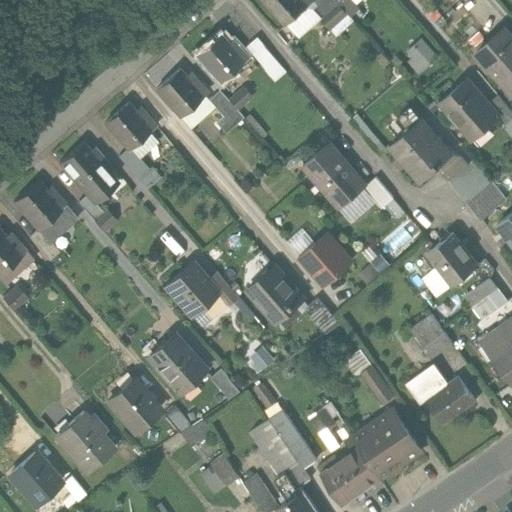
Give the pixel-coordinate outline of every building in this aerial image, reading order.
[(260,0),(283,24),(285,22),(308,2),(309,0),(260,0)] [(342,6),(336,0),(309,0),(308,2),(320,16),(325,22),(342,6)] [(336,0),(342,6),(350,15),(359,7),(352,0),(336,0)] [(308,2),(285,22),(297,36),(320,16),(308,2)] [(342,6),(325,22),(333,30),(350,15),(342,6)] [(511,36),(503,26),(473,53),(511,98),(511,97),(511,36)] [(193,53),(218,82),(249,56),(243,48),(234,38),(229,42),(219,31),(193,53)] [(243,48),(249,56),(271,80),(282,70),(254,38),(243,48)] [(410,51),(417,58),(412,61),(421,71),(436,58),(422,41),(410,51)] [(177,68),(154,89),(179,118),(208,93),(191,74),(186,78),(177,68)] [(490,104),(467,77),(436,104),(470,144),(502,117),(490,104)] [(219,89),(230,101),(240,92),(229,80),(219,89)] [(511,112),(498,97),(490,104),(502,117),(508,124),(511,120),(511,112)] [(126,148),(127,149),(129,147),(156,124),(142,108),(137,113),(128,102),(104,123),(126,148)] [(422,186),(438,172),(458,156),(415,105),(394,122),(403,133),(388,145),(422,186)] [(352,120),(377,151),(383,145),(358,115),(352,120)] [(93,147),(89,151),(81,142),(59,162),(86,193),(95,204),(97,203),(119,183),(104,165),(107,163),(93,147)] [(301,168),(338,211),(366,187),(329,144),(301,168)] [(148,168),(129,147),(127,149),(126,148),(117,156),(136,178),(148,168)] [(449,185),(471,167),(460,154),(458,156),(438,172),(449,185)] [(449,185),(465,204),(490,184),(474,164),(471,167),(449,185)] [(150,166),(148,168),(136,178),(146,189),(160,177),(150,166)] [(376,178),(366,187),(376,199),(384,208),(394,199),(376,178)] [(37,229),(49,242),(51,241),(77,218),(51,187),(47,190),(39,180),(14,202),(37,229)] [(490,184),(465,204),(482,224),(483,223),(507,203),(490,184)] [(366,187),(338,211),(348,223),(376,199),(366,187)] [(86,193),(77,201),(96,223),(106,214),(97,203),(95,204),(86,193)] [(117,220),(109,211),(106,214),(96,223),(104,231),(117,220)] [(511,212),(498,223),(511,242),(511,212)] [(301,227),(288,239),(296,247),(308,235),(301,227)] [(0,278),(6,285),(34,260),(11,234),(7,237),(0,229),(0,278)] [(37,229),(27,237),(49,262),(61,252),(51,241),(49,242),(37,229)] [(453,233),(426,255),(437,269),(454,290),(481,268),(453,233)] [(326,235),(298,260),(323,288),(351,263),(326,235)] [(374,260),(366,267),(375,277),(383,271),(374,260)] [(187,262),(160,287),(189,319),(217,295),(208,284),(187,262)] [(306,304),(270,265),(241,291),(277,331),(306,304)] [(366,267),(358,274),(367,284),(375,277),(366,267)] [(454,290),(437,269),(424,279),(440,301),(454,290)] [(217,276),(224,285),(231,278),(224,270),(217,276)] [(225,304),(229,308),(231,307),(238,300),(224,285),(217,276),(208,284),(217,295),(225,304)] [(507,304),(488,280),(465,298),(483,322),(507,304)] [(17,287),(2,300),(14,313),(29,300),(17,287)] [(217,295),(189,319),(198,329),(225,304),(217,295)] [(231,307),(242,319),(249,313),(238,300),(231,307)] [(308,307),(304,311),(306,314),(326,334),(337,323),(315,300),(308,307)] [(306,304),(277,331),(282,336),(306,314),(304,311),(308,307),(306,304)] [(411,333),(431,360),(451,346),(431,319),(411,333)] [(511,322),(481,345),(511,386),(511,322)] [(174,335),(147,359),(176,393),(203,369),(174,335)] [(262,349),(250,360),(253,363),(250,366),(258,375),(273,361),(262,349)] [(357,379),(360,377),(374,366),(363,351),(346,364),(357,379)] [(382,408),(397,397),(374,366),(360,377),(382,408)] [(427,402),(451,385),(438,366),(409,386),(422,405),(427,402)] [(218,367),(209,376),(229,399),(239,391),(218,367)] [(127,377),(103,399),(134,433),(158,412),(127,377)] [(427,402),(444,427),(477,404),(460,379),(451,385),(427,402)] [(265,385),(256,391),(268,407),(276,401),(265,385)] [(268,407),(266,409),(273,419),(284,412),(277,401),(276,401),(268,407)] [(186,425),(173,409),(164,417),(176,432),(186,425)] [(325,409),(312,417),(321,430),(334,421),(325,409)] [(79,411),(51,434),(84,472),(112,449),(79,411)] [(284,412),(273,419),(307,469),(320,461),(286,411),(284,412)] [(383,482),(423,455),(395,412),(354,439),(361,449),(383,482)] [(252,433),(281,475),(286,471),(299,490),(303,488),(315,480),(307,469),(273,419),(270,421),(252,433)] [(199,423),(181,436),(191,451),(210,438),(199,423)] [(345,507),(383,482),(361,449),(323,474),(345,507)] [(63,484),(34,451),(6,476),(35,509),(63,484)] [(211,468),(226,490),(241,479),(223,454),(208,465),(211,468)] [(201,475),(217,496),(226,490),(211,468),(201,475)] [(276,508),(278,511),(318,511),(303,488),(299,490),(286,471),(281,475),(275,478),(289,500),(277,508),(276,508)] [(262,511),(270,511),(276,508),(277,508),(256,476),(244,484),(262,511)]
